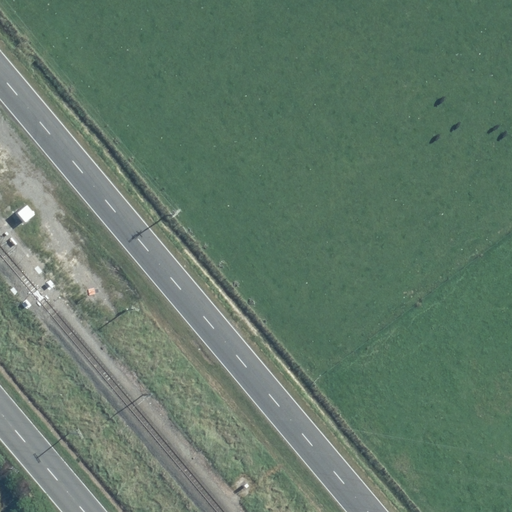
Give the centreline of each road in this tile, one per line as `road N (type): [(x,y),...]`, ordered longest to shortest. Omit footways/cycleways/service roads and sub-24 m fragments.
road 1 (tertiary): [(0,74),(368,511)]
road 2 (secondary): [(0,404),(90,511)]
